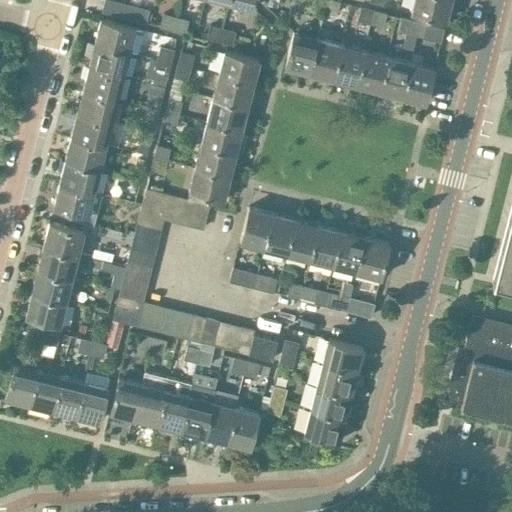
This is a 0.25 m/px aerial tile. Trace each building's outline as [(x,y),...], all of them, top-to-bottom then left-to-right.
[(104,0),(102,10),(133,18),(136,6),(113,0),(104,0)] [(312,0),(311,7),(323,10),(325,0),(312,0)] [(325,0),(323,10),(336,13),(339,0),(337,0),(325,0)] [(412,0),(410,10),(445,19),(449,0),(412,0)] [(133,18),(145,21),(148,9),(136,6),(133,18)] [(358,18),(370,22),(373,9),(361,6),(358,18)] [(370,22),(382,25),(385,12),(373,9),(370,22)] [(160,25),(172,28),(175,16),(163,12),(160,25)] [(172,28),(185,31),(188,19),(175,16),(172,28)] [(397,28),(409,32),(412,19),(400,16),(397,28)] [(94,42),(129,50),(136,52),(142,29),(100,18),(94,42)] [(409,32),(440,39),(443,27),(412,19),(409,32)] [(207,37),(219,40),(222,27),(210,24),(207,37)] [(219,40),(231,43),(234,30),(222,27),(219,40)] [(284,65),(308,71),(316,36),(293,30),(284,65)] [(308,71),(331,77),(340,42),(316,36),(308,71)] [(88,65),(123,74),(129,50),(94,42),(88,65)] [(331,77),(354,83),(363,48),(340,42),(331,77)] [(157,58),(170,61),(173,49),(160,45),(157,58)] [(354,83),(377,89),(386,54),(363,48),(354,83)] [(224,49),(218,73),(252,82),(259,58),(224,49)] [(177,63),(190,66),(193,54),(181,51),(177,63)] [(401,94),(424,101),(433,66),(420,62),(422,53),(412,51),(410,60),(409,60),(401,94)] [(377,89),(401,94),(409,60),(386,54),(377,89)] [(154,70),(167,73),(170,61),(157,58),(154,70)] [(174,75),(187,78),(190,66),(177,63),(174,75)] [(82,88),(117,97),(123,74),(88,65),(82,88)] [(218,73),(212,96),(247,105),(252,82),(218,73)] [(77,111),(111,120),(117,97),(82,88),(77,111)] [(145,105),(158,108),(161,95),(149,92),(145,105)] [(212,96),(206,120),(241,129),(247,105),(212,96)] [(165,110),(178,113),(181,101),(169,97),(165,110)] [(142,117),(155,120),(158,108),(145,105),(142,117)] [(162,122),(175,125),(178,113),(165,110),(162,122)] [(71,135),(105,144),(111,120),(77,111),(71,135)] [(206,120),(200,143),(235,152),(241,129),(206,120)] [(65,158),(99,167),(105,144),(71,135),(65,158)] [(200,143),(194,166),(229,175),(235,152),(200,143)] [(154,156),(166,159),(169,147),(157,144),(154,156)] [(150,168),(163,172),(166,159),(154,156),(150,168)] [(59,181),(93,190),(99,167),(65,158),(59,181)] [(188,198),(196,200),(208,203),(210,196),(223,199),(229,175),(194,166),(188,190),(190,191),(188,198)] [(68,217),(93,223),(101,192),(93,190),(59,181),(53,205),(70,209),(68,217)] [(140,211),(163,217),(166,217),(172,194),(146,187),(140,211)] [(172,194),(166,217),(178,220),(184,197),(172,194)] [(184,197),(178,220),(190,223),(196,200),(188,198),(184,197)] [(511,199),(492,277),(511,282),(511,199)] [(196,200),(190,223),(202,227),(208,203),(196,200)] [(239,240),(263,246),(272,211),(248,205),(239,240)] [(137,223),(160,229),(163,217),(140,211),(137,223)] [(263,246),(286,252),(295,217),(272,211),(263,246)] [(286,252),(309,258),(318,223),(295,217),(286,252)] [(43,244),(78,253),(84,229),(49,220),(43,244)] [(134,235),(157,241),(160,229),(137,223),(134,235)] [(309,258),(333,264),(342,229),(318,223),(309,258)] [(333,264),(356,270),(365,235),(342,229),(333,264)] [(131,246),(154,252),(157,241),(134,235),(131,246)] [(356,270),(380,276),(389,241),(365,235),(356,270)] [(37,267),(72,276),(78,253),(43,244),(37,267)] [(128,258),(151,264),(154,252),(131,246),(128,258)] [(125,270),(148,276),(151,264),(128,258),(125,270)] [(31,291),(66,299),(72,276),(37,267),(31,291)] [(229,279),(260,287),(263,275),(232,267),(229,279)] [(122,281),(145,287),(148,276),(125,270),(122,281)] [(260,287),(272,290),(275,278),(263,275),(260,287)] [(119,293),(142,299),(145,287),(122,281),(119,293)] [(287,294),(300,297),(303,285),(290,281),(287,294)] [(300,297),(312,300),(315,288),(303,285),(300,297)] [(25,314),(60,323),(66,299),(31,291),(25,314)] [(327,304),(338,307),(342,294),(330,291),(327,304)] [(124,320),(139,324),(145,301),(142,300),(142,299),(119,293),(106,343),(117,346),(124,320)] [(338,307),(370,315),(373,302),(342,294),(338,307)] [(139,324),(151,327),(157,304),(145,301),(139,324)] [(151,327),(163,330),(169,307),(157,304),(151,327)] [(163,330),(175,333),(181,310),(169,307),(163,330)] [(175,333),(187,336),(193,313),(181,310),(175,333)] [(187,336),(199,339),(205,316),(193,313),(187,336)] [(199,339),(211,343),(217,319),(205,316),(199,339)] [(460,406),(511,418),(511,325),(471,316),(461,354),(455,352),(444,396),(462,401),(460,406)] [(211,343),(224,346),(229,322),(217,319),(211,343)] [(224,346),(236,349),(242,325),(229,322),(224,346)] [(31,338),(44,341),(47,328),(35,325),(31,338)] [(236,349),(248,352),(253,333),(254,329),(242,325),(236,349)] [(44,341),(56,344),(59,331),(47,328),(44,341)] [(138,345),(150,348),(153,336),(141,333),(138,345)] [(248,352),(272,358),(277,339),(253,333),(248,352)] [(150,348),(162,352),(165,339),(153,336),(150,348)] [(90,352),(93,340),(81,337),(78,349),(90,352)] [(321,361),(356,369),(362,346),(327,337),(321,361)] [(282,351),(294,354),(297,341),(285,338),(282,351)] [(102,355),(106,343),(93,340),(90,352),(102,355)] [(184,357),(196,360),(199,348),(187,345),(184,357)] [(196,360),(209,363),(212,351),(199,348),(196,360)] [(279,363),(291,366),(294,354),(282,351),(279,363)] [(231,369),(243,372),(246,360),(234,357),(231,369)] [(243,372),(255,375),(258,363),(246,360),(243,372)] [(5,396),(28,402),(37,367),(13,361),(5,396)] [(315,384),(350,393),(356,369),(321,361),(315,384)] [(28,402),(51,408),(60,373),(37,367),(28,402)] [(142,381),(133,416),(156,422),(168,376),(145,370),(142,381)] [(51,408),(75,414),(83,379),(60,373),(51,408)] [(118,375),(109,410),(133,416),(142,381),(118,375)] [(165,387),(156,422),(179,428),(191,382),(168,376),(165,387)] [(75,414),(99,420),(107,385),(83,379),(75,414)] [(191,382),(179,428),(203,434),(211,399),(214,388),(191,382)] [(309,407),(344,416),(350,393),(315,384),(309,407)] [(270,397),(283,400),(286,388),(273,385),(270,397)] [(267,409),(279,413),(283,400),(270,397),(267,409)] [(211,399),(203,434),(226,440),(235,405),(211,399)] [(235,405),(226,440),(250,446),(258,411),(235,405)] [(303,431),(338,440),(344,416),(309,407),(303,431)]
